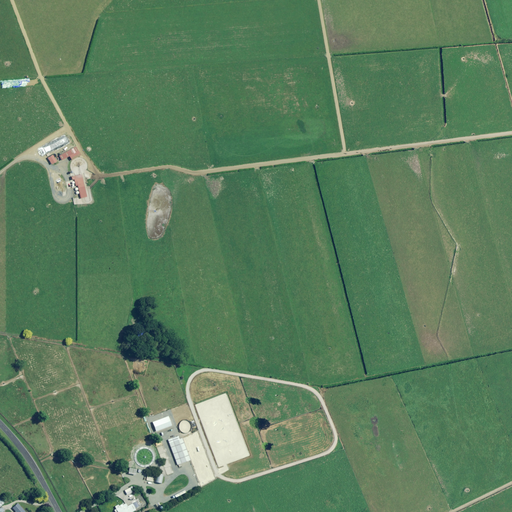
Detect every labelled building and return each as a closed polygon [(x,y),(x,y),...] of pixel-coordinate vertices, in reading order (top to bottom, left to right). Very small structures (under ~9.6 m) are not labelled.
[(58,156),(61,161),(69,157),(71,161),(80,156),(76,146),(58,156)] [(56,162),(53,155),(47,158),(51,165),(56,162)] [(71,177),(72,180),(74,180),(75,186),(77,186),(80,199),(86,197),(82,175),(71,177)] [(168,416),(152,422),(155,432),(171,426),(168,416)] [(177,436),(167,440),(177,465),(190,460),(182,438),(179,439),(177,436)] [(163,474),(156,473),(155,483),(162,484),(163,474)] [(25,511),(17,503),(12,508),(15,511),(14,511),(25,511)] [(113,510),(114,511),(132,511),(135,511),(132,504),(127,506),(125,503),(122,505),(121,504),(118,506),(118,504),(114,506),(115,509),(113,510)]
